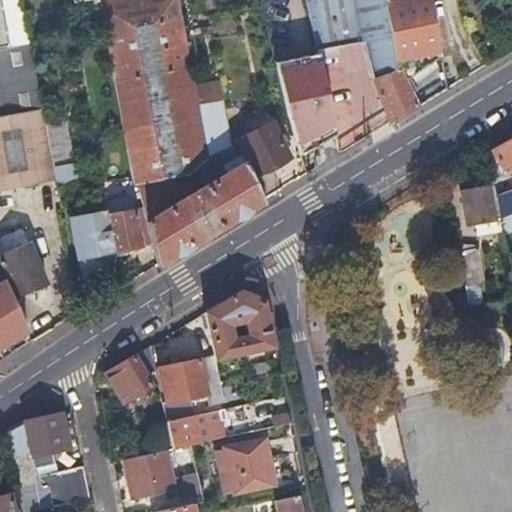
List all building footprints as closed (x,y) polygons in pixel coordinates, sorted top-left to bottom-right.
[(0,0),(0,46),(34,38),(25,0),(0,0)] [(102,0),(139,179),(142,177),(149,203),(159,241),(163,259),(223,222),(267,195),(267,194),(245,146),(239,139),(229,91),(203,96),(201,85),(182,0),(102,0)] [(395,34),(388,0),(312,0),(323,49),(367,40),(379,84),(396,118),(422,102),(409,76),(407,71),(400,57),(395,34)] [(388,0),(395,34),(400,57),(407,71),(409,76),(444,59),(432,0),(388,0)] [(0,46),(0,117),(47,103),(34,38),(0,46)] [(201,85),(203,96),(229,91),(226,79),(201,85)] [(0,117),(0,190),(39,182),(63,177),(59,161),(47,103),(0,117)] [(368,131),(383,122),(374,107),(359,116),(368,131)] [(243,136),(252,154),(260,172),(294,156),(277,120),(243,136)] [(511,138),(490,151),(501,170),(503,169),(505,172),(511,167),(511,138)] [(80,157),(59,161),(63,177),(63,179),(84,174),(80,157)] [(480,233),(500,229),(495,194),(494,192),(488,194),(487,186),(457,192),(464,225),(478,222),(480,233)] [(511,187),(495,194),(500,229),(504,253),(507,252),(511,249),(511,187)] [(109,201),(111,211),(126,208),(124,198),(109,201)] [(119,249),(111,211),(109,201),(90,205),(92,214),(76,217),(84,256),(119,249)] [(119,249),(159,241),(149,203),(126,208),(111,211),(119,249)] [(385,247),(425,248),(425,227),(412,227),(412,216),(385,216),(385,247)] [(22,290),(37,284),(52,278),(38,242),(6,253),(22,290)] [(119,249),(84,256),(86,266),(92,265),(94,275),(112,271),(113,276),(124,274),(119,249)] [(464,287),(473,285),(481,283),(474,249),(458,253),(464,287)] [(0,345),(6,342),(32,326),(9,272),(0,278),(0,345)] [(241,294),(223,305),(204,316),(217,361),(273,347),(263,300),(241,294)] [(105,374),(113,389),(121,404),(152,387),(136,357),(105,374)] [(164,406),(192,401),(194,401),(208,398),(201,363),(158,372),(164,406)] [(194,415),(192,401),(164,406),(161,407),(162,415),(167,414),(168,420),(194,415)] [(258,429),(289,421),(286,406),(254,413),(258,429)] [(166,434),(170,448),(191,444),(199,442),(194,415),(168,420),(164,421),(166,434)] [(54,460),(63,458),(72,456),(64,417),(24,424),(5,435),(21,511),(43,511),(90,503),(87,484),(42,493),(40,477),(57,473),(54,460)] [(141,455),(170,448),(166,434),(138,440),(141,455)] [(235,490),(253,485),(272,481),(264,442),(226,450),(235,490)] [(165,488),(170,508),(192,503),(203,501),(191,444),(170,448),(141,455),(121,459),(129,496),(142,493),(165,488)] [(165,488),(142,493),(145,511),(152,511),(170,508),(165,488)] [(0,511),(13,511),(9,497),(0,499),(0,511)] [(272,511),(297,511),(294,497),(270,502),(272,511)] [(193,511),(192,503),(170,508),(152,511),(193,511)]
